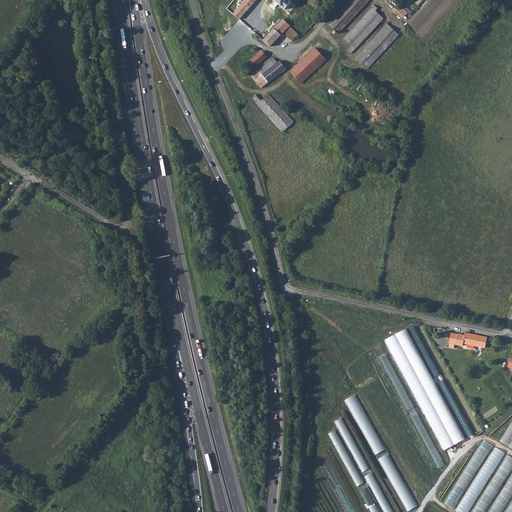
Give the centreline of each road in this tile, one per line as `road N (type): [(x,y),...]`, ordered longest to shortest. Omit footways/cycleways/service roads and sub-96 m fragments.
road 1 (trunk): [(271,511),(276,407),(259,287),(142,0)]
road 2 (unclassified): [(191,0),(287,288),(511,336)]
road 3 (trunk): [(238,511),(164,194),(133,0)]
road 4 (trunk): [(120,0),(176,319)]
road 5 (track): [(128,220),(96,0)]
road 6 (trunk): [(176,319),(224,511)]
road 7 (trunk): [(176,319),(200,511)]
road 8 (residential): [(25,173),(118,228),(128,220)]
